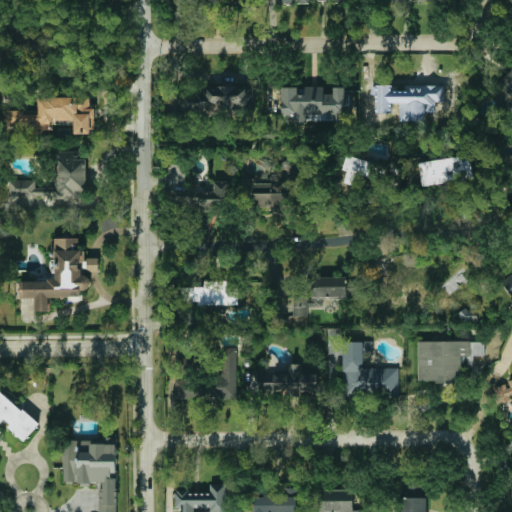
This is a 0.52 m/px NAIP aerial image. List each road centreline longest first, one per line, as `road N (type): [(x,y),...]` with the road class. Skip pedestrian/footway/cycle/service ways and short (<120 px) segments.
road 1 (tertiary): [(146,511),(142,0)]
road 2 (residential): [(473,511),(473,464),(449,436),(145,440)]
road 3 (residential): [(486,230),(289,246),(144,246)]
road 4 (residential): [(458,44),(143,49)]
road 5 (tertiary): [(144,346),(0,348)]
